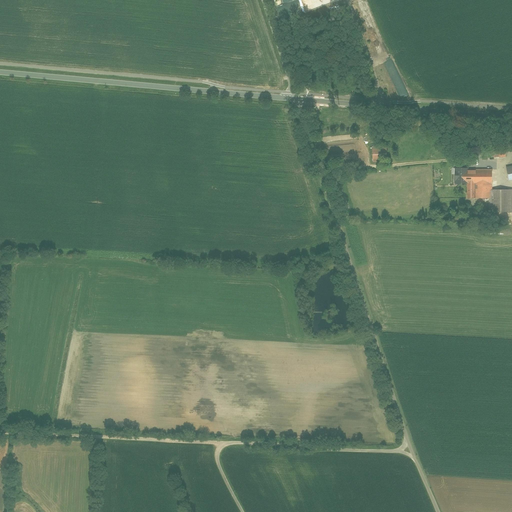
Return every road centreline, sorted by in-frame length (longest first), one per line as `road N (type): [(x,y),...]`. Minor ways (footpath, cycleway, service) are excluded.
road 1 (residential): [(438,511),(296,99)]
road 2 (tertiary): [(296,99),(0,70)]
road 3 (track): [(224,444),(0,433)]
road 4 (tertiary): [(511,113),(296,99)]
road 5 (track): [(320,169),(453,162)]
road 6 (track): [(335,215),(413,216),(459,202)]
